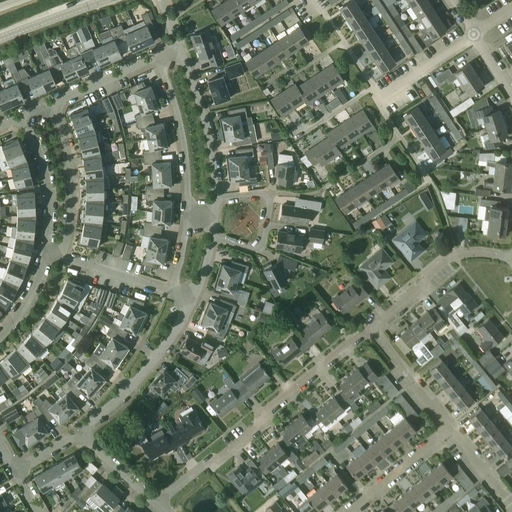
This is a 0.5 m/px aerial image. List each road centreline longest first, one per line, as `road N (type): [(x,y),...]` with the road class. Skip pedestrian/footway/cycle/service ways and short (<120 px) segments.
road 1 (residential): [(158,504),(359,334),(375,329)]
road 2 (residential): [(81,433),(136,382),(194,300)]
road 3 (residential): [(375,329),(445,260),(511,257)]
road 4 (residential): [(192,216),(178,115),(156,58)]
road 5 (residential): [(216,199),(206,127),(178,47)]
road 6 (residential): [(62,257),(70,163),(52,104)]
road 7 (residential): [(216,199),(259,193),(268,206),(260,250),(212,239)]
road 8 (residential): [(45,252),(49,203),(24,116)]
road 9 (residential): [(450,431),(375,329)]
road 10 (residential): [(352,511),(450,431)]
